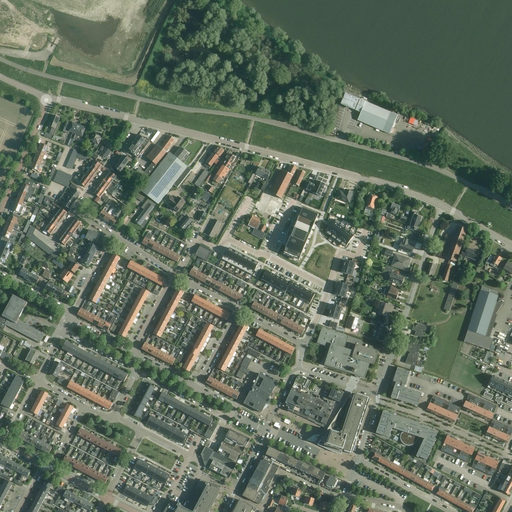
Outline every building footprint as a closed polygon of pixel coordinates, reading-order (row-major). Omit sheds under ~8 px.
[(345,93),(340,105),(361,113),(357,121),(390,134),(398,116),(345,93)] [(52,136),(55,129),(59,118),(53,115),(48,127),(52,128),(49,135),(46,133),(44,136),(44,137),(50,139),(52,136)] [(65,128),(63,132),(68,134),(69,131),(73,133),(72,134),(67,146),(70,147),(72,143),(73,141),(73,139),(79,126),(76,125),(76,124),(74,123),(73,124),(72,123),(72,124),(67,122),(65,128)] [(79,126),(73,139),(76,140),(78,136),(76,136),(77,134),(82,137),(85,128),(85,127),(82,126),(82,127),(79,126)] [(95,132),(90,141),(95,143),(94,145),(93,147),(96,148),(97,146),(98,144),(101,139),(99,138),(101,135),(95,132)] [(139,135),(133,143),(139,148),(141,149),(143,150),(150,141),(150,140),(145,137),(143,139),(139,135)] [(168,149),(174,140),(169,136),(160,148),(157,145),(146,158),(153,163),(145,172),(139,168),(135,174),(145,181),(148,175),(149,176),(157,166),(156,166),(167,152),(169,149),(168,149)] [(106,159),(111,152),(106,148),(107,146),(103,143),(101,146),(102,147),(100,150),(102,152),(100,154),(106,159)] [(141,153),(143,150),(139,148),(133,143),(128,150),(134,155),(137,157),(140,153),(141,153)] [(41,144),(39,150),(43,152),(45,153),(46,153),(48,147),(46,146),(47,145),(44,144),(43,145),(41,144)] [(219,148),(218,147),(205,163),(211,167),(214,163),(215,164),(218,161),(216,160),(219,156),(220,157),(224,151),(221,149),(221,148),(220,147),(219,148)] [(182,160),(187,153),(181,148),(174,157),(171,155),(169,153),(152,174),(152,175),(140,191),(158,205),(173,185),(177,188),(191,171),(187,167),(183,164),(185,163),(182,160)] [(38,151),(36,156),(43,159),(45,154),(46,153),(45,153),(43,152),(39,150),(38,151)] [(67,167),(71,169),(72,169),(73,167),(77,158),(82,160),(86,161),(88,156),(79,152),(74,150),(67,167)] [(226,161),(231,164),(232,162),(234,163),(236,161),(234,160),(235,158),(234,157),(233,155),(232,156),(230,155),(226,161)] [(36,157),(33,162),(40,165),(43,160),(43,159),(36,156),(36,157)] [(119,162),(125,167),(129,161),(131,163),(133,160),(128,156),(126,159),(123,157),(119,162)] [(89,162),(99,170),(102,166),(95,161),(94,163),(93,162),(94,162),(90,159),(89,162)] [(88,161),(86,163),(89,165),(90,164),(90,165),(91,166),(90,168),(96,173),(97,173),(99,170),(89,162),(88,161)] [(226,161),(223,165),(230,170),(231,168),(232,166),(231,165),(231,164),(226,161)] [(40,165),(33,162),(31,168),(33,169),(32,170),(35,172),(36,171),(38,171),(40,165)] [(121,172),(125,167),(119,162),(114,168),(117,170),(115,173),(122,178),(124,174),(121,172)] [(230,170),(223,165),(219,170),(225,174),(226,172),(228,173),(230,170)] [(281,199),(297,168),(291,165),(287,173),(281,170),(269,193),(281,199)] [(83,167),(82,168),(83,169),(87,172),(89,174),(94,177),(96,173),(90,168),(88,170),(86,169),(83,167)] [(262,177),(265,171),(259,168),(256,174),(262,177)] [(91,181),(94,177),(83,169),(82,171),(86,174),(84,176),(91,181)] [(225,174),(219,170),(216,175),(222,178),(223,177),(225,178),(226,175),(225,174)] [(68,187),(70,182),(72,177),(58,171),(54,181),(68,187)] [(265,171),(262,177),(267,180),(271,173),(265,171)] [(298,175),(294,184),(299,186),(305,173),(300,171),(298,175)] [(107,175),(119,184),(120,182),(115,178),(116,177),(110,172),(107,175)] [(91,181),(84,176),(84,177),(80,174),(79,174),(78,173),(76,175),(88,184),(91,181)] [(74,178),(76,180),(76,179),(77,178),(80,181),(79,183),(85,188),(88,184),(76,175),(75,177),(74,178)] [(105,178),(104,179),(111,184),(112,182),(115,185),(117,186),(119,184),(107,175),(105,178)] [(216,175),(213,180),(214,181),(216,182),(218,184),(220,185),(221,183),(222,182),(220,181),(222,178),(216,175)] [(198,178),(194,184),(195,185),(196,185),(199,188),(202,183),(203,182),(199,179),(198,178)] [(104,179),(102,183),(114,192),(116,189),(115,189),(112,186),(111,187),(110,186),(111,184),(104,179)] [(24,184),(21,191),(27,193),(29,194),(32,188),(32,187),(34,184),(26,180),(24,184)] [(309,183),(306,189),(312,192),(312,193),(320,196),(322,192),(324,193),(326,189),(324,188),(325,184),(317,181),(315,185),(309,183)] [(112,194),(114,192),(102,183),(99,187),(106,191),(107,189),(108,191),(112,194)] [(72,184),(70,187),(74,190),(71,194),(77,199),(81,194),(76,190),(78,188),(72,184)] [(104,193),(106,191),(99,187),(96,190),(107,198),(107,197),(105,196),(106,195),(104,193)] [(39,198),(40,199),(41,195),(44,196),(45,195),(47,190),(43,189),(39,198)] [(107,198),(96,190),(93,194),(100,199),(102,197),(103,198),(103,199),(105,200),(104,201),(106,203),(109,199),(107,198)] [(203,196),(201,198),(207,202),(211,195),(210,194),(211,193),(207,190),(203,196)] [(352,197),(353,192),(347,190),(345,193),(339,191),(336,199),(349,204),(350,200),(351,199),(352,198),(352,197)] [(24,200),(27,193),(21,191),(18,197),(24,200)] [(142,202),(146,197),(139,192),(135,197),(142,202)] [(70,195),(67,200),(73,204),(77,199),(71,194),(70,195)] [(176,199),(169,195),(164,201),(171,206),(170,207),(178,213),(186,202),(178,197),(176,199)] [(374,209),(377,198),(369,195),(365,206),(366,206),(364,212),(371,214),(373,208),(374,209)] [(21,206),(24,200),(18,197),(16,204),(21,206)] [(140,225),(155,205),(148,199),(141,208),(144,210),(135,222),(140,225)] [(69,209),(73,204),(67,200),(63,205),(69,209)] [(24,207),(21,206),(16,204),(13,210),(15,211),(13,214),(20,217),(21,214),(24,207)] [(397,216),(400,206),(392,204),(390,212),(393,213),(393,215),(397,216)] [(53,209),(64,217),(67,213),(60,208),(59,210),(55,207),(54,206),(53,208),(53,209)] [(302,208),(283,254),(299,261),(318,214),(302,208)] [(62,220),(64,217),(53,209),(52,210),(53,211),(55,212),(56,213),(55,215),(62,220)] [(104,220),(108,214),(103,210),(99,216),(104,220)] [(201,211),(197,219),(198,220),(202,222),(206,215),(206,214),(201,211)] [(419,217),(417,216),(418,213),(414,212),(410,225),(409,225),(408,229),(412,229),(413,227),(414,228),(411,237),(418,239),(420,233),(417,232),(419,226),(420,226),(421,224),(422,222),(423,221),(423,220),(425,219),(420,215),(419,217)] [(18,220),(20,217),(13,214),(12,217),(10,216),(8,221),(17,225),(18,223),(16,222),(18,219),(18,220)] [(48,216),(49,216),(46,214),(45,216),(47,218),(51,221),(50,223),(56,228),(59,224),(48,216)] [(108,223),(112,217),(108,214),(104,220),(108,223)] [(62,220),(55,215),(53,217),(50,215),(49,216),(48,216),(59,224),(62,220)] [(180,222),(178,225),(184,230),(192,220),(186,216),(184,218),(182,217),(178,221),(180,222)] [(253,216),(248,226),(255,229),(252,234),(262,240),(265,234),(263,233),(266,227),(262,225),(263,224),(260,222),(261,220),(253,216)] [(112,217),(108,223),(113,226),(117,220),(112,217)] [(75,219),(72,222),(82,230),(83,228),(80,226),(82,224),(75,219)] [(213,238),(220,223),(214,220),(207,235),(213,238)] [(335,220),(330,226),(335,230),(340,224),(335,220)] [(8,221),(6,226),(13,229),(17,231),(19,226),(17,225),(8,221)] [(54,231),(43,224),(41,222),(39,224),(38,226),(41,227),(44,229),(44,230),(51,235),(54,231)] [(56,228),(50,223),(48,225),(44,222),(43,224),(54,231),(56,228)] [(72,223),(70,226),(76,231),(78,229),(79,230),(78,231),(81,233),(82,230),(72,222),(72,223)] [(340,224),(335,230),(340,234),(345,227),(340,224)] [(12,232),(13,229),(6,226),(4,231),(13,235),(14,233),(12,232)] [(55,259),(59,255),(35,237),(33,234),(36,229),(31,226),(26,237),(55,259)] [(70,226),(67,230),(77,238),(77,237),(78,236),(75,233),(76,231),(70,226)] [(330,226),(326,233),(331,236),(335,230),(330,226)] [(345,227),(340,234),(345,237),(350,231),(345,227)] [(455,263),(467,230),(458,227),(454,237),(446,234),(438,257),(449,261),(447,264),(442,280),(447,282),(451,269),(453,266),(454,266),(455,263)] [(67,230),(64,234),(71,238),(72,236),(76,239),(77,238),(67,230)] [(335,230),(331,236),(335,240),(340,234),(335,230)] [(2,237),(0,240),(4,242),(9,245),(11,246),(12,246),(14,241),(13,241),(15,236),(13,235),(4,231),(1,236),(2,237)] [(89,231),(85,239),(88,240),(90,241),(96,244),(100,236),(89,231)] [(350,231),(345,237),(350,241),(355,235),(350,231)] [(143,242),(142,244),(147,246),(147,247),(150,241),(153,236),(148,233),(145,238),(143,242)] [(69,240),(71,238),(64,234),(61,237),(72,245),(73,243),(69,240)] [(80,237),(76,242),(79,244),(83,239),(85,236),(83,234),(80,237)] [(340,234),(335,240),(340,244),(345,237),(340,234)] [(70,247),(72,245),(61,237),(59,241),(61,242),(65,246),(67,244),(67,245),(70,247)] [(345,237),(340,244),(345,247),(350,241),(345,237)] [(401,242),(399,250),(410,254),(413,246),(408,245),(410,241),(403,239),(402,243),(401,242)] [(90,241),(89,243),(91,244),(89,249),(96,253),(98,247),(95,246),(96,244),(90,241)] [(150,241),(147,247),(152,249),(155,243),(150,241)] [(4,242),(0,250),(0,261),(4,263),(9,250),(12,251),(14,247),(9,245),(4,242)] [(155,243),(152,249),(156,252),(157,252),(160,246),(155,243)] [(207,262),(213,251),(201,245),(195,255),(207,262)] [(160,246),(157,252),(162,254),(162,255),(165,249),(165,248),(160,246)] [(87,248),(85,252),(87,253),(87,254),(88,255),(94,257),(96,253),(89,249),(87,248)] [(229,248),(225,256),(230,259),(234,251),(229,248)] [(479,252),(468,248),(466,252),(463,250),(460,257),(464,258),(465,257),(476,261),(479,252)] [(410,260),(392,254),(393,251),(386,249),(384,256),(391,258),(391,257),(395,258),(392,266),(406,270),(407,267),(408,268),(409,263),(408,263),(410,260)] [(170,251),(167,257),(172,260),(175,254),(170,251)] [(234,251),(230,259),(235,261),(239,253),(234,251)] [(83,252),(81,256),(83,257),(84,258),(91,261),(94,257),(88,255),(87,254),(87,253),(85,252),(83,252)] [(239,253),(235,261),(240,264),(244,256),(239,253)] [(175,254),(172,260),(177,263),(180,257),(175,254)] [(75,273),(79,267),(73,263),(75,260),(69,255),(67,259),(73,263),(71,266),(69,269),(70,270),(75,273)] [(111,260),(117,263),(120,258),(113,255),(111,260)] [(490,255),(485,264),(488,265),(493,257),(490,255)] [(491,263),(490,265),(496,269),(497,266),(501,259),(500,257),(499,256),(497,256),(496,255),(491,263)] [(244,256),(240,264),(244,266),(249,258),(244,256)] [(91,261),(84,258),(83,257),(82,259),(84,260),(82,262),(89,266),(91,261)] [(249,258),(244,266),(249,269),(253,261),(249,258)] [(345,260),(343,267),(354,270),(355,264),(357,264),(358,261),(352,259),(351,262),(345,260)] [(111,260),(108,265),(115,268),(117,263),(111,260)] [(132,270),(136,264),(131,261),(127,268),(132,270)] [(253,261),(249,269),(254,271),(258,263),(253,261)] [(431,276),(435,265),(429,263),(426,275),(431,276)] [(136,264),(132,270),(137,273),(141,267),(136,264)] [(112,273),(115,268),(108,265),(105,270),(112,273)] [(141,267),(137,273),(138,273),(142,276),(146,269),(141,267)] [(343,267),(341,273),(348,275),(347,278),(353,280),(353,276),(352,276),(354,270),(343,267)] [(28,281),(31,274),(22,269),(19,275),(25,278),(24,279),(28,281)] [(146,269),(142,276),(147,278),(151,272),(146,269)] [(191,270),(189,275),(194,278),(197,272),(196,271),(193,269),(192,269),(191,270)] [(67,283),(73,276),(65,270),(60,278),(67,283)] [(105,270),(103,274),(109,278),(112,273),(105,270)] [(266,271),(261,279),(266,282),(271,273),(266,271)] [(31,274),(28,281),(31,282),(36,284),(40,278),(35,276),(36,275),(36,273),(32,272),(31,274)] [(151,272),(147,278),(153,281),(156,275),(151,272)] [(197,272),(194,278),(196,279),(199,281),(202,274),(197,272)] [(271,273),(266,282),(271,285),(275,276),(271,273)] [(404,277),(392,273),(389,282),(401,286),(401,284),(403,283),(404,280),(403,280),(404,277)] [(103,274),(100,280),(107,283),(109,278),(103,274)] [(204,283),(208,277),(202,274),(199,281),(204,283)] [(158,284),(161,277),(156,275),(153,281),(158,284)] [(275,276),(271,285),(275,287),(280,278),(275,276)] [(161,277),(158,284),(163,287),(166,280),(161,277)] [(209,286),(213,280),(208,277),(204,283),(209,286)] [(280,278),(275,287),(280,290),(285,281),(280,278)] [(100,280),(98,284),(104,288),(107,283),(100,280)] [(213,280),(209,286),(214,289),(217,282),(213,280)] [(285,281),(280,290),(285,292),(286,291),(290,283),(285,281)] [(338,282),(336,289),(347,292),(346,291),(348,285),(351,286),(351,283),(346,281),(345,284),(338,282)] [(450,312),(459,283),(453,281),(443,310),(450,312)] [(217,282),(214,289),(219,291),(223,285),(222,285),(218,283),(217,282)] [(290,283),(286,291),(291,293),(295,284),(290,282),(290,283)] [(48,283),(45,289),(51,292),(50,292),(53,294),(57,287),(48,283)] [(101,293),(104,288),(98,284),(95,290),(101,293)] [(295,284),(291,293),(295,296),(300,287),(295,284)] [(223,285),(219,291),(225,294),(228,288),(223,286),(223,285)] [(498,303),(496,302),(497,299),(498,296),(499,292),(481,286),(480,290),(467,330),(467,331),(464,342),(489,351),(493,339),(489,338),(496,316),(497,315),(496,314),(502,304),(501,303),(500,302),(499,302),(498,303)] [(57,287),(53,294),(54,294),(57,296),(57,295),(63,298),(66,292),(57,288),(57,287)] [(300,287),(295,296),(300,298),(305,289),(300,287)] [(397,292),(398,289),(391,287),(390,290),(389,290),(385,289),(383,296),(387,297),(387,298),(396,301),(398,293),(397,292)] [(143,289),(140,294),(146,298),(149,292),(143,289)] [(178,289),(175,294),(181,298),(184,292),(178,289)] [(305,289),(300,298),(305,301),(310,292),(305,289)] [(336,289),(334,295),(341,297),(340,300),(346,302),(347,298),(345,298),(347,292),(336,289)] [(98,298),(101,293),(95,290),(92,295),(98,298)] [(233,291),(229,297),(230,297),(234,299),(238,293),(233,291)] [(310,292),(305,301),(310,304),(315,295),(310,292)] [(238,293),(234,299),(235,300),(239,302),(243,296),(238,293)] [(140,295),(137,299),(144,303),(146,298),(140,294),(140,295)] [(175,294),(172,299),(179,303),(179,302),(181,298),(175,294)] [(26,306),(27,303),(13,295),(2,316),(0,316),(0,327),(4,330),(5,328),(6,326),(40,343),(45,334),(24,323),(18,320),(26,306)] [(96,303),(98,298),(92,295),(89,300),(96,303)] [(195,295),(191,302),(196,304),(197,305),(200,298),(196,296),(195,295)] [(200,298),(197,305),(201,307),(205,301),(200,298)] [(137,300),(135,304),(141,308),(143,303),(144,303),(137,299),(137,300)] [(172,299),(169,304),(176,308),(179,303),(172,299)] [(205,301),(201,307),(202,307),(206,310),(207,310),(210,303),(205,301)] [(254,302),(251,308),(256,311),(259,305),(254,302)] [(210,303),(207,310),(212,313),(215,306),(210,303)] [(332,304),(330,311),(340,314),(342,308),(344,308),(345,305),(339,303),(338,306),(332,304)] [(393,310),(394,307),(382,303),(378,314),(382,316),(387,318),(390,309),(393,310)] [(134,305),(132,309),(138,313),(141,308),(135,304),(134,305)] [(169,304),(167,309),(173,313),(176,308),(169,304)] [(259,305),(256,311),(261,314),(264,307),(259,305)] [(215,306),(212,313),(217,315),(220,309),(215,306)] [(264,307),(261,314),(266,316),(269,310),(264,307)] [(81,308),(77,315),(82,318),(86,311),(81,308)] [(131,310),(129,314),(136,318),(138,313),(132,309),(131,310)] [(167,309),(164,314),(171,318),(173,313),(167,309)] [(220,309),(217,315),(222,318),(225,311),(221,309),(220,309)] [(269,310),(266,316),(271,319),(274,313),(269,310)] [(86,311),(82,318),(83,318),(87,320),(91,314),(86,311)] [(225,311),(222,318),(227,321),(230,314),(226,312),(225,311)] [(330,311),(328,317),(339,320),(340,314),(330,311)] [(274,313),(271,319),(276,322),(278,318),(279,315),(274,313)] [(92,323),(96,316),(91,314),(87,320),(92,323)] [(129,315),(127,319),(133,323),(135,318),(136,318),(129,314),(129,315)] [(164,314),(162,319),(168,322),(171,318),(164,314)] [(106,322),(102,328),(108,331),(116,316),(114,315),(113,317),(113,318),(112,318),(109,324),(106,322)] [(278,318),(276,322),(281,324),(284,318),(279,315),(278,318)] [(97,326),(101,319),(96,316),(92,323),(97,326)] [(350,316),(347,328),(353,330),(354,327),(356,328),(358,323),(356,322),(357,319),(350,316)] [(284,318),(281,324),(286,327),(290,321),(284,318)] [(102,328),(106,322),(101,319),(97,326),(102,328)] [(126,320),(124,324),(130,328),(133,323),(127,319),(126,320)] [(162,319),(159,324),(165,328),(168,322),(162,319)] [(290,321),(286,327),(291,330),(295,323),(290,321)] [(207,323),(204,328),(211,332),(213,327),(207,323)] [(242,323),(239,328),(246,331),(248,326),(242,323)] [(295,323),(291,330),(296,332),(300,326),(295,323)] [(123,325),(121,330),(128,333),(130,329),(130,328),(124,324),(123,325)] [(159,324),(156,329),(163,333),(165,328),(159,324)] [(414,326),(412,330),(416,331),(415,335),(420,337),(422,331),(424,331),(425,331),(426,328),(426,327),(425,326),(419,324),(417,324),(416,325),(416,327),(414,326)] [(300,326),(296,332),(301,335),(304,331),(305,329),(300,326)] [(382,342),(386,329),(379,326),(374,339),(382,342)] [(317,343),(317,344),(321,345),(322,345),(323,346),(330,348),(329,350),(328,352),(328,354),(327,355),(327,356),(327,355),(326,359),(325,359),(324,364),(323,366),(324,366),(325,366),(329,367),(329,368),(334,369),(338,370),(339,371),(343,372),(347,373),(348,373),(352,374),(355,375),(354,376),(355,377),(357,378),(358,376),(361,377),(363,378),(364,378),(365,376),(366,373),(367,369),(367,368),(369,364),(371,365),(372,365),(374,365),(375,362),(376,357),(377,355),(379,355),(380,353),(381,349),(376,348),(369,346),(368,349),(356,345),(354,351),(349,350),(344,348),(348,336),(322,327),(322,328),(320,333),(319,337),(318,338),(317,342),(317,343)] [(204,329),(202,334),(208,337),(210,333),(211,332),(204,328),(204,329)] [(239,329),(237,333),(243,337),(245,332),(246,331),(239,328),(239,329)] [(154,332),(153,334),(160,338),(163,333),(156,329),(154,332)] [(121,330),(118,335),(125,338),(127,333),(128,333),(121,330)] [(258,331),(256,336),(256,337),(260,339),(264,332),(259,330),(258,331)] [(264,332),(260,339),(261,339),(265,341),(269,335),(264,333),(264,332)] [(236,334),(234,338),(240,342),(243,337),(237,333),(236,334)] [(201,335),(199,339),(205,342),(208,338),(208,337),(202,334),(201,335)] [(269,335),(265,341),(266,342),(271,344),(274,338),(269,335)] [(234,338),(231,343),(238,346),(240,342),(234,338)] [(274,338),(271,344),(276,347),(279,341),(274,338)] [(198,339),(196,344),(203,347),(205,343),(205,342),(199,339),(198,339)] [(68,352),(72,344),(66,341),(62,349),(68,352)] [(409,354),(405,363),(415,366),(416,364),(418,359),(418,357),(417,356),(420,345),(418,344),(409,341),(406,351),(411,352),(410,354),(409,354)] [(147,352),(150,346),(145,343),(142,349),(147,352)] [(231,344),(229,348),(235,352),(237,347),(238,346),(231,343),(231,344)] [(284,343),(281,349),(281,350),(286,352),(289,346),(284,343)] [(73,355),(77,347),(72,344),(68,352),(73,355)] [(196,344),(194,348),(195,349),(196,349),(200,352),(203,347),(196,344)] [(152,355),(155,348),(150,346),(147,352),(152,355)] [(289,346),(286,352),(291,355),(295,349),(290,346),(289,346)] [(33,365),(39,355),(35,353),(36,350),(31,347),(29,350),(31,350),(25,361),(33,365)] [(79,358),(83,351),(77,347),(73,355),(79,358)] [(157,357),(160,351),(155,348),(152,355),(157,357)] [(191,353),(191,354),(197,357),(200,352),(196,349),(195,349),(194,348),(191,353)] [(228,349),(226,353),(232,357),(235,352),(229,348),(228,349)] [(258,358),(259,357),(259,356),(260,354),(250,349),(248,352),(258,358)] [(2,351),(0,355),(0,357),(9,362),(12,357),(7,354),(9,352),(8,351),(4,350),(3,352),(2,351)] [(83,351),(79,358),(84,361),(89,353),(83,351)] [(162,360),(165,354),(160,351),(157,357),(162,360)] [(90,364),(94,356),(89,353),(84,361),(90,364)] [(225,354),(223,358),(230,362),(232,358),(232,357),(226,353),(225,354)] [(165,354),(162,360),(167,363),(170,357),(170,356),(165,354)] [(250,359),(252,357),(248,355),(246,357),(241,366),(241,367),(239,370),(247,375),(249,371),(247,369),(252,360),(250,359)] [(94,356),(90,364),(96,367),(100,359),(94,356)] [(170,357),(167,363),(172,365),(173,364),(173,363),(175,359),(170,356),(170,357)] [(188,358),(185,364),(192,367),(195,362),(188,358)] [(223,358),(221,363),(227,367),(230,362),(223,358)] [(100,359),(96,367),(101,370),(105,362),(100,360),(100,359)] [(53,368),(60,372),(62,366),(65,368),(67,365),(61,362),(59,364),(56,363),(53,368)] [(107,373),(111,365),(105,362),(101,370),(107,373)] [(221,363),(218,369),(224,372),(227,367),(221,363)] [(185,364),(183,369),(189,372),(192,367),(185,364)] [(111,365),(107,373),(112,376),(117,368),(111,365)] [(57,377),(60,372),(53,368),(50,374),(57,377)] [(117,368),(112,376),(113,376),(118,379),(122,371),(117,368)] [(417,407),(420,399),(421,397),(422,393),(415,391),(414,393),(401,388),(402,387),(404,388),(408,374),(410,375),(411,373),(397,368),(396,372),(397,372),(396,375),(395,374),(395,375),(396,376),(395,378),(394,378),(391,386),(394,387),(391,398),(392,397),(394,397),(394,399),(401,401),(401,400),(404,401),(403,402),(404,402),(405,401),(407,402),(407,403),(417,407)] [(122,371),(118,379),(124,382),(128,374),(122,371)] [(241,380),(245,374),(239,371),(236,377),(241,380)] [(263,410),(277,383),(259,374),(244,404),(261,413),(262,412),(263,410)] [(16,376),(14,381),(19,383),(22,385),(25,380),(16,375),(16,376)] [(66,387),(69,381),(60,376),(57,382),(66,387)] [(493,376),(488,385),(493,388),(498,378),(493,376)] [(209,377),(206,383),(206,384),(211,386),(214,380),(209,377)] [(297,378),(284,406),(289,408),(287,411),(292,413),(302,392),(303,390),(304,388),(305,386),(308,388),(310,383),(311,382),(311,381),(302,378),(300,377),(297,378)] [(498,378),(493,388),(498,390),(503,380),(498,378)] [(214,380),(211,386),(216,389),(219,382),(215,380),(214,380)] [(503,380),(498,390),(503,392),(508,383),(503,380)] [(11,385),(20,390),(22,386),(22,385),(19,383),(14,381),(13,382),(12,383),(11,385)] [(70,382),(67,387),(72,390),(76,384),(70,381),(70,382)] [(221,391),(224,385),(219,382),(216,389),(221,391)] [(146,383),(143,389),(152,394),(155,387),(146,383)] [(511,384),(508,383),(503,392),(508,395),(511,386),(511,384)] [(78,393),(81,387),(76,384),(72,390),(78,393)] [(11,385),(8,391),(17,395),(20,390),(11,385)] [(226,394),(229,388),(224,385),(221,391),(226,394)] [(81,387),(78,393),(83,396),(86,390),(81,387)] [(231,397),(235,391),(229,388),(226,394),(231,397)] [(115,399),(119,392),(113,389),(109,398),(114,401),(115,399)] [(143,389),(140,395),(148,400),(152,394),(143,389)] [(332,389),(328,398),(338,402),(339,403),(341,398),(344,393),(338,390),(337,392),(332,389)] [(86,390),(83,396),(88,399),(91,393),(86,390)] [(8,391),(6,395),(15,399),(17,395),(8,391)] [(39,396),(45,400),(48,394),(42,391),(39,396)] [(235,391),(231,397),(236,400),(240,393),(235,391)] [(300,417),(310,396),(302,392),(292,413),(300,417)] [(91,393),(88,399),(93,401),(97,395),(91,393)] [(161,394),(159,399),(164,402),(167,395),(162,393),(161,394)] [(336,417),(335,417),(328,429),(319,442),(320,443),(320,442),(324,444),(324,446),(342,452),(342,451),(342,450),(343,450),(352,453),(358,434),(369,403),(370,399),(355,394),(351,393),(350,396),(350,395),(340,410),(339,411),(338,414),(336,417)] [(465,401),(462,409),(469,412),(476,397),(469,394),(467,397),(470,398),(469,403),(465,401)] [(6,396),(4,400),(12,404),(14,400),(15,399),(6,395),(6,396)] [(97,395),(93,401),(99,404),(102,398),(97,395)] [(140,395),(136,401),(145,406),(148,400),(140,395)] [(167,395),(164,402),(169,405),(173,398),(168,396),(167,395)] [(39,396),(36,402),(42,405),(43,405),(45,400),(39,396)] [(308,420),(317,399),(310,396),(300,417),(308,420)] [(426,410),(433,414),(436,406),(440,399),(433,396),(431,399),(435,400),(433,404),(430,403),(429,403),(428,406),(426,410)] [(476,397),(469,412),(476,415),(479,408),(476,406),(478,402),(481,403),(483,400),(476,397)] [(104,407),(107,401),(102,398),(99,404),(104,407)] [(175,407),(178,401),(173,398),(169,405),(175,407)] [(315,423),(325,403),(317,399),(308,420),(315,423)] [(436,406),(433,414),(440,417),(443,409),(441,408),(442,403),(445,405),(447,402),(444,400),(440,399),(436,406)] [(4,400),(1,405),(10,409),(12,405),(12,404),(4,400)] [(479,408),(476,415),(483,418),(489,403),(486,401),(483,400),(481,403),(484,405),(482,409),(479,408)] [(107,401),(104,407),(109,410),(113,404),(107,401)] [(136,401),(133,407),(142,412),(145,406),(136,401)] [(179,410),(183,404),(178,401),(175,407),(179,410)] [(443,409),(440,417),(447,420),(450,412),(454,405),(450,403),(447,402),(445,405),(448,406),(446,410),(443,409)] [(330,405),(327,404),(325,403),(315,423),(324,428),(334,407),(333,406),(331,406),(330,405)] [(489,403),(483,418),(490,421),(493,414),(490,412),(492,408),(495,410),(497,406),(489,403)] [(67,404),(65,410),(71,413),(73,408),(74,407),(67,404)] [(185,413),(188,407),(183,404),(179,410),(185,413)] [(450,412),(447,420),(454,423),(457,415),(454,414),(456,410),(459,411),(461,408),(458,407),(454,405),(450,412)] [(37,415),(40,410),(34,406),(31,412),(37,415)] [(130,413),(139,418),(142,412),(133,407),(130,413)] [(190,415),(193,409),(188,407),(185,413),(190,415)] [(194,418),(198,412),(193,409),(190,415),(194,418)] [(64,410),(62,415),(68,418),(70,413),(71,413),(65,410),(64,410)] [(200,421),(203,414),(198,412),(194,418),(200,421)] [(377,428),(376,433),(376,434),(386,437),(389,437),(392,428),(404,433),(403,433),(402,433),(401,434),(400,436),(400,438),(400,440),(401,442),(402,444),(404,445),(407,446),(409,446),(412,445),(414,444),(417,441),(418,438),(418,437),(424,439),(416,457),(418,458),(418,457),(425,460),(435,439),(434,439),(438,431),(432,428),(423,424),(422,426),(419,425),(420,422),(415,421),(408,419),(406,418),(405,418),(398,415),(397,416),(383,412),(377,428)] [(204,423),(208,417),(203,414),(200,421),(204,423)] [(61,416),(59,420),(65,423),(67,419),(68,418),(62,415),(61,416)] [(150,416),(146,425),(152,428),(157,419),(150,416)] [(210,426),(212,421),(213,420),(208,417),(204,423),(210,426)] [(157,419),(152,428),(158,431),(163,422),(157,419)] [(59,420),(56,426),(59,427),(61,428),(62,429),(62,428),(65,424),(65,423),(59,420)] [(487,431),(486,434),(493,438),(496,430),(499,423),(495,421),(492,420),(491,423),(494,424),(492,428),(489,427),(487,431)] [(211,431),(214,432),(218,425),(212,421),(210,426),(208,429),(211,431)] [(163,422),(158,431),(165,434),(169,426),(163,422)] [(496,430),(493,438),(499,441),(503,433),(500,432),(501,429),(502,428),(505,429),(506,426),(503,424),(499,423),(496,430)] [(169,426),(165,434),(171,437),(175,429),(169,426)] [(503,433),(499,441),(506,444),(510,436),(511,431),(511,428),(510,428),(506,426),(505,429),(509,431),(507,435),(503,433)] [(82,437),(85,431),(80,428),(77,435),(82,437)] [(175,429),(171,437),(177,441),(181,432),(175,429)] [(210,439),(214,432),(211,431),(208,429),(204,436),(210,439)] [(221,445),(239,455),(248,439),(229,429),(223,443),(221,445)] [(85,431),(82,437),(87,440),(88,440),(91,434),(85,431)] [(181,432),(177,441),(183,444),(187,436),(181,432)] [(91,434),(88,440),(93,443),(96,437),(91,434)] [(442,447),(440,450),(447,454),(449,450),(451,446),(454,439),(447,435),(444,443),(447,444),(445,449),(442,447)] [(96,437),(93,443),(98,446),(102,440),(96,437)] [(49,445),(45,452),(48,454),(52,447),(51,446),(52,443),(53,440),(51,439),(50,442),(49,445)] [(449,450),(447,454),(454,457),(456,454),(452,452),(454,448),(458,449),(461,442),(454,439),(451,446),(449,450)] [(102,440),(98,446),(103,449),(107,442),(102,440)] [(109,451),(112,445),(107,442),(103,449),(109,451)] [(456,454),(454,457),(461,460),(462,457),(463,457),(464,452),(468,445),(461,442),(458,449),(461,451),(459,455),(456,454)] [(112,445),(109,451),(114,454),(117,448),(112,445)] [(235,462),(239,455),(221,445),(217,453),(235,462)] [(462,457),(461,460),(468,463),(470,460),(466,458),(468,454),(472,456),(475,448),(468,445),(464,452),(463,457),(462,457)] [(201,454),(201,455),(201,457),(202,458),(202,459),(204,464),(205,465),(204,466),(206,467),(209,468),(210,469),(211,469),(220,474),(227,478),(232,469),(235,462),(217,453),(210,449),(208,448),(207,447),(206,447),(205,446),(201,454)] [(269,447),(264,459),(270,462),(269,462),(272,463),(274,464),(280,453),(269,447)] [(117,448),(114,454),(119,457),(123,451),(118,448),(117,448)] [(370,453),(369,453),(373,456),(372,458),(378,461),(381,457),(382,454),(376,451),(372,448),(372,449),(370,453)] [(473,464),(471,467),(478,470),(480,467),(482,463),(485,455),(478,452),(475,460),(478,461),(476,465),(473,464)] [(280,453),(274,464),(275,464),(279,467),(279,466),(280,466),(285,455),(280,453)] [(63,461),(63,462),(68,464),(71,458),(66,455),(63,461)] [(285,455),(280,466),(286,469),(291,458),(285,455)] [(480,467),(478,470),(485,473),(487,470),(483,469),(485,464),(488,466),(492,458),(485,455),(482,463),(480,467)] [(381,457),(378,461),(378,462),(384,465),(386,460),(388,457),(385,456),(384,458),(381,457)] [(6,466),(9,460),(3,457),(0,463),(6,466)] [(71,458),(68,464),(73,467),(76,461),(71,458)] [(293,473),(298,461),(291,458),(286,469),(293,473)] [(487,470),(485,473),(492,476),(494,473),(496,469),(499,462),(492,458),(488,466),(492,467),(490,472),(487,470)] [(5,467),(5,468),(10,471),(11,469),(14,463),(9,460),(6,466),(5,467)] [(139,460),(135,468),(141,471),(145,463),(139,460)] [(261,460),(256,470),(273,479),(279,467),(275,464),(274,464),(272,463),(269,462),(269,463),(271,463),(270,465),(265,463),(261,460)] [(386,460),(384,465),(390,468),(393,463),(387,460),(386,460)] [(76,461),(73,467),(79,470),(82,464),(76,461)] [(298,475),(304,464),(298,461),(293,473),(298,475)] [(10,471),(9,472),(12,474),(14,470),(16,471),(19,466),(14,463),(11,469),(10,471)] [(145,463),(141,471),(147,475),(151,466),(150,465),(145,463)] [(393,463),(390,468),(396,471),(398,467),(398,466),(393,463)] [(82,464),(79,470),(84,473),(87,467),(82,464)] [(304,464),(298,475),(304,478),(309,466),(304,464)] [(19,466),(16,471),(21,474),(25,468),(19,466)] [(151,466),(147,475),(153,478),(157,469),(151,466)] [(309,466),(304,478),(309,480),(314,469),(309,466)] [(87,467),(84,473),(89,476),(93,470),(92,470),(87,467)] [(398,467),(396,471),(402,475),(404,470),(399,467),(398,467)] [(21,474),(19,480),(22,481),(24,476),(27,477),(30,471),(25,468),(21,474)] [(157,469),(153,478),(159,481),(163,472),(157,469)] [(314,469),(309,480),(314,483),(320,471),(314,469)] [(93,470),(89,476),(94,478),(98,472),(93,470)] [(268,487),(273,479),(256,470),(254,474),(251,479),(268,487)] [(404,470),(402,475),(408,478),(410,474),(410,473),(405,470),(404,470)] [(410,474),(408,478),(410,479),(413,481),(414,481),(416,476),(412,474),(414,471),(412,470),(410,473),(410,474)] [(320,471),(314,483),(315,483),(320,485),(325,475),(325,474),(320,471)] [(98,472),(94,478),(100,481),(103,475),(98,472)] [(163,472),(159,481),(165,484),(168,478),(169,476),(168,475),(163,472)] [(416,476),(414,481),(419,485),(422,480),(418,477),(419,474),(418,474),(416,476)] [(103,475),(100,481),(105,484),(108,478),(103,475)] [(325,475),(320,485),(332,491),(333,487),(334,487),(336,488),(339,480),(335,478),(335,479),(334,479),(325,475)] [(270,488),(268,487),(251,479),(250,480),(248,485),(247,487),(263,496),(264,496),(265,497),(270,488)] [(502,479),(500,484),(502,486),(511,490),(511,488),(511,484),(505,481),(504,480),(502,479)] [(6,480),(3,486),(9,489),(12,484),(6,480)] [(46,480),(44,485),(50,489),(53,484),(46,480)] [(422,480),(419,485),(420,485),(425,488),(428,483),(423,480),(422,480)] [(205,485),(199,482),(195,490),(185,508),(180,505),(180,504),(178,503),(178,504),(176,503),(171,500),(170,502),(164,511),(208,511),(220,490),(213,487),(206,483),(205,485)] [(428,483),(425,488),(426,488),(431,491),(434,486),(428,483)] [(56,492),(50,489),(44,485),(41,490),(47,494),(49,494),(50,493),(54,495),(55,493),(58,495),(62,488),(59,486),(57,490),(56,492)] [(127,485),(123,494),(129,497),(133,488),(127,485)] [(3,486),(1,490),(7,494),(9,489),(3,486)] [(502,486),(500,490),(509,495),(511,490),(502,486)] [(259,505),(263,496),(247,487),(244,492),(243,495),(242,496),(254,502),(259,505)] [(439,489),(436,494),(437,494),(442,497),(445,492),(446,491),(445,489),(441,487),(440,487),(439,489)] [(133,488),(129,497),(135,500),(139,491),(133,488)] [(298,497),(301,491),(293,488),(292,492),(293,492),(292,495),(298,497)] [(45,498),(47,494),(41,490),(38,495),(45,498)] [(66,491),(63,497),(66,498),(64,501),(67,502),(69,499),(72,494),(66,491)] [(139,491),(135,500),(141,503),(146,495),(139,491)] [(72,494),(69,499),(74,502),(77,496),(72,494)] [(38,495),(36,500),(42,503),(45,498),(38,495)] [(146,495),(141,503),(147,506),(149,504),(152,498),(146,495)] [(152,498),(149,504),(154,506),(158,497),(153,495),(152,498)] [(77,496),(74,502),(79,505),(82,499),(77,496)] [(286,505),(288,499),(282,496),(279,504),(282,505),(283,504),(286,505)] [(312,506),(314,499),(306,497),(305,500),(307,501),(306,504),(312,506)] [(82,499),(79,505),(80,505),(82,507),(81,509),(83,510),(84,508),(88,502),(83,499),(82,499)] [(497,505),(496,505),(502,508),(505,502),(500,499),(497,505)] [(33,505),(39,509),(39,508),(42,503),(36,500),(33,505)] [(256,510),(253,508),(254,508),(240,500),(233,511),(261,511),(257,509),(256,510)] [(88,502),(84,508),(85,508),(90,511),(93,505),(88,502)] [(327,511),(329,504),(321,502),(320,505),(321,506),(320,509),(327,511)] [(462,502),(460,507),(466,510),(468,506),(462,502)] [(468,506),(466,510),(468,511),(472,511),(476,507),(476,506),(474,504),(470,502),(470,503),(468,506)]
